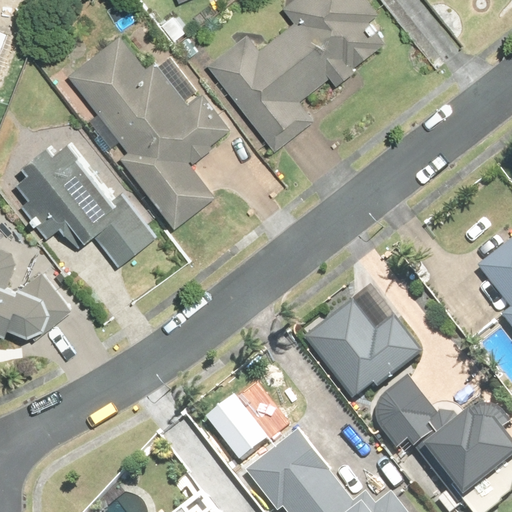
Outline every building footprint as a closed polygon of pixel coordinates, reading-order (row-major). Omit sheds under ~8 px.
[(343,84),(361,71),(359,69),(391,45),(373,21),(382,13),(372,0),(297,0),(288,7),(300,23),(271,45),(265,50),(253,34),(237,46),(213,65),(224,79),(218,84),(228,97),(234,92),(280,152),(285,148),(318,122),(319,122),(313,113),(303,101),(337,76),(343,84)] [(0,61),(10,36),(0,32),(0,61)] [(215,145),(235,129),(209,95),(195,106),(190,100),(201,90),(174,56),(162,65),(161,63),(151,70),(124,36),(89,64),(74,76),(89,96),(134,153),(126,158),(181,229),(222,197),(214,188),(194,163),(197,161),(198,163),(218,148),(215,145)] [(181,45),(192,58),(201,51),(190,38),(181,45)] [(120,200),(116,195),(75,143),(62,153),(57,147),(31,168),(34,172),(21,182),(36,200),(27,207),(48,234),(53,241),(68,228),(84,248),(93,241),(96,244),(102,239),(124,268),(164,237),(129,193),(120,200)] [(511,244),(482,267),(511,305),(511,312),(507,316),(511,322),(511,244)] [(0,342),(13,337),(15,337),(18,330),(42,339),(77,311),(47,273),(24,292),(11,286),(21,263),(16,252),(0,246),(0,342)] [(311,335),(357,393),(375,379),(380,382),(424,347),(398,316),(379,331),(355,300),(311,335)] [(511,431),(510,429),(511,427),(511,417),(509,414),(504,410),(499,408),(493,407),(487,407),(481,408),(472,415),(466,410),(459,406),(451,404),(443,404),(437,409),(413,377),(388,397),(385,402),(382,408),(381,414),(381,420),(383,426),(403,452),(416,442),(450,488),(464,506),(469,503),(475,511),(499,511),(507,506),(505,503),(491,486),(511,469),(511,431)] [(411,511),(397,494),(381,506),(372,495),(359,504),(303,432),(251,472),(281,511),(285,511),(288,509),(290,511),(411,511)] [(225,511),(215,498),(195,511),(225,511)]
